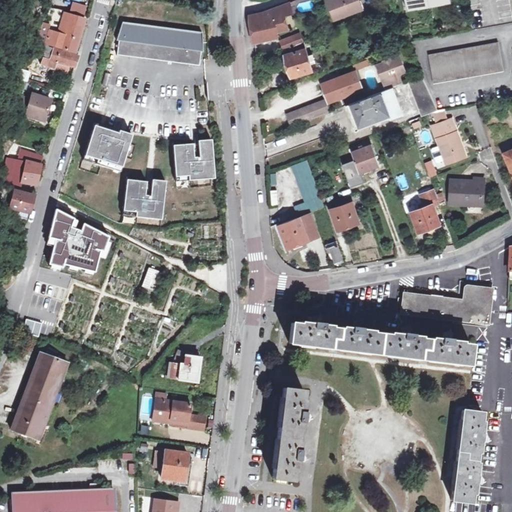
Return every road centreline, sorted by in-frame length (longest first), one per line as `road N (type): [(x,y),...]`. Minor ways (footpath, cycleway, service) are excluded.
road 1 (unclassified): [(102,0),(0,353)]
road 2 (residential): [(503,236),(492,393),(510,395),(507,511)]
road 3 (tertiary): [(235,0),(255,281)]
road 4 (residential): [(255,281),(306,285),(407,269),(452,260),(503,236)]
road 5 (tertiary): [(227,511),(255,281)]
